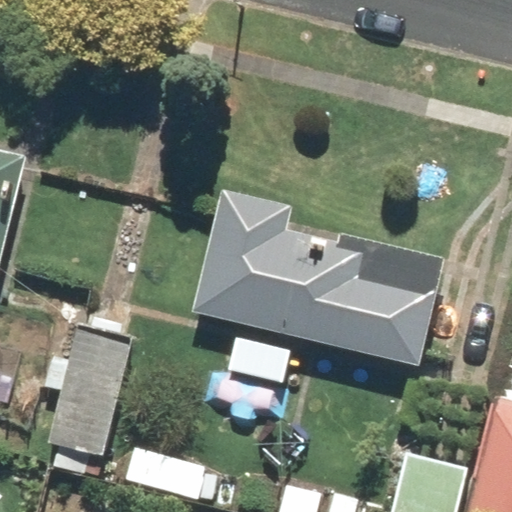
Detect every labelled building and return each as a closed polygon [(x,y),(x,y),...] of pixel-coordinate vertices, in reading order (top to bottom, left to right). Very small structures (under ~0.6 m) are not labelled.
[(0,271),(8,273),(37,155),(0,146),(0,271)] [(234,190),(204,310),(431,365),(457,259),(350,233),(347,243),(297,231),(303,207),(234,190)] [(112,455),(140,337),(88,325),(60,442),(112,455)] [(511,511),(511,399),(504,397),(476,511),(511,511)] [(213,467),(142,448),(134,479),(205,497),(213,467)] [(465,511),(476,468),(417,454),(402,511),(465,511)]
